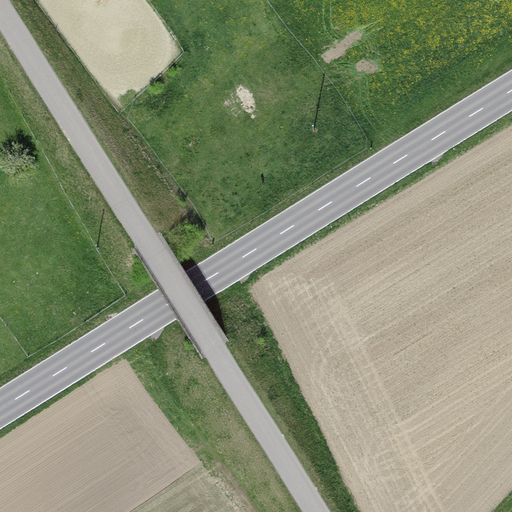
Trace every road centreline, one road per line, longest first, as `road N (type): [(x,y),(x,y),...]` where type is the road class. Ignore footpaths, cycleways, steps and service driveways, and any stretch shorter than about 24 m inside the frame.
road 1 (primary): [(511,99),(0,413)]
road 2 (tertiary): [(4,0),(316,511)]
